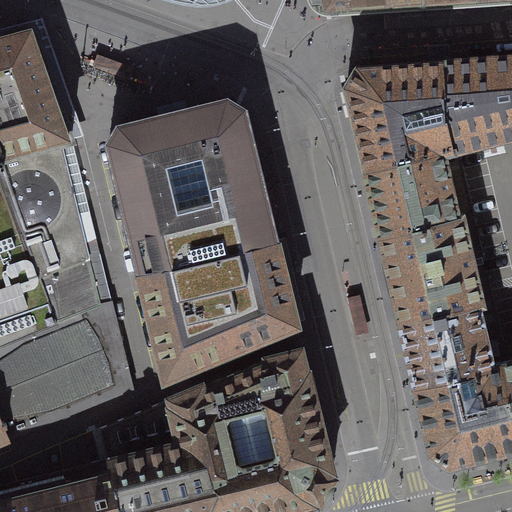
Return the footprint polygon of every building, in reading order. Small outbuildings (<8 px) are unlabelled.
[(0,156),(68,139),(72,138),(32,24),(0,32),(0,156)] [(134,66),(99,53),(95,65),(130,78),(134,66)] [(511,55),(495,57),(495,56),(483,57),(472,58),(472,59),(442,61),(442,60),(440,60),(444,119),(451,150),(485,141),(485,142),(502,137),(511,134),(511,55)] [(444,119),(440,60),(438,61),(400,64),(362,66),(358,66),(347,85),(347,89),(348,89),(354,116),(357,128),(359,140),(360,140),(366,167),(366,169),(442,150),(443,152),(451,150),(444,119)] [(245,113),(244,108),(227,98),(223,99),(223,100),(212,103),(212,102),(207,103),(208,104),(196,106),(191,107),(173,112),(154,116),(149,117),(149,118),(138,121),(138,120),(134,121),(134,122),(123,124),(118,125),(116,128),(117,129),(111,138),(110,138),(108,141),(109,145),(110,145),(113,156),(112,157),(113,160),(116,173),(128,222),(131,235),(132,235),(140,270),(181,260),(182,262),(234,249),(234,248),(275,238),(273,227),(270,217),(269,217),(267,206),(266,201),(263,190),(264,190),(263,186),(262,186),(259,175),(260,174),(259,170),(258,170),(256,159),(255,155),(252,144),(251,139),(248,128),(249,128),(248,124),(247,124),(244,113),(245,113)] [(69,140),(68,139),(0,156),(0,168),(40,277),(100,253),(90,218),(87,217),(87,215),(89,211),(79,171),(76,170),(75,163),(73,155),(74,153),(72,142),(69,140)] [(443,152),(442,150),(366,169),(366,171),(367,171),(374,202),(381,233),(381,235),(458,216),(457,215),(443,152)] [(0,441),(8,438),(0,418),(0,345),(56,322),(40,277),(0,168),(0,441)] [(469,243),(462,213),(457,215),(458,216),(381,235),(382,237),(392,277),(401,318),(401,320),(477,301),(478,302),(482,301),(475,272),(476,272),(469,243)] [(181,260),(140,270),(141,272),(146,293),(152,319),(154,326),(160,349),(159,349),(161,356),(166,374),(293,322),(295,321),(278,248),(275,238),(234,248),(234,249),(182,262),(181,260)] [(132,387),(132,386),(112,301),(102,264),(100,253),(40,277),(56,322),(0,345),(0,418),(8,438),(9,438),(9,437),(131,388),(132,388),(132,387)] [(368,331),(359,293),(346,296),(356,334),(368,331)] [(492,365),(478,302),(477,301),(401,320),(401,321),(402,321),(409,352),(416,383),(416,384),(416,386),(493,367),(492,365)] [(305,373),(299,349),(269,356),(269,357),(201,385),(201,384),(172,396),(172,397),(100,427),(108,458),(91,462),(93,469),(64,477),(65,482),(112,470),(121,511),(246,511),(309,497),(309,496),(319,494),(320,494),(331,475),(330,475),(328,465),(329,465),(328,463),(331,463),(320,418),(309,373),(306,374),(306,372),(305,373)] [(511,360),(501,363),(511,405),(511,360)] [(511,405),(501,363),(492,365),(493,367),(416,386),(417,387),(422,405),(421,405),(426,428),(427,428),(431,447),(431,450),(441,456),(450,461),(453,460),(471,455),(471,456),(486,452),(495,450),(501,448),(511,445),(511,405)] [(65,482),(64,477),(63,474),(0,489),(0,511),(121,511),(112,470),(65,482)]
